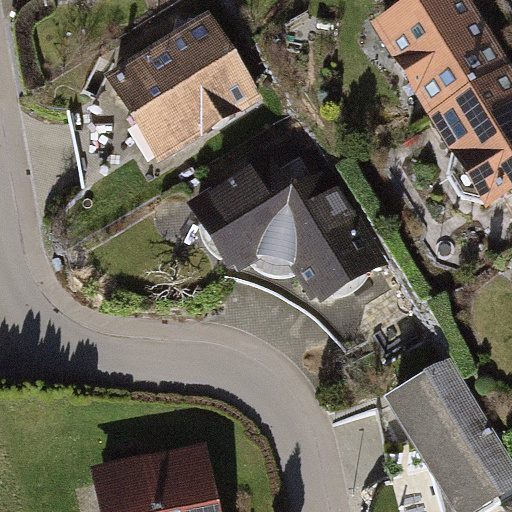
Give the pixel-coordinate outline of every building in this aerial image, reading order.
[(48,0),(50,8),(97,0),(48,0)] [(460,0),(422,0),(365,32),(416,122),(503,73),(460,0)] [(200,23),(108,75),(119,95),(101,105),(141,176),(251,114),(200,23)] [(511,89),(503,73),(416,122),(467,211),(511,186),(511,89)] [(266,168),(184,210),(212,282),(252,267),(273,274),(288,279),(312,317),(383,286),(325,179),(281,199),(266,168)] [(511,465),(452,355),(377,396),(440,511),(484,511),(503,502),(499,494),(511,486),(511,465)] [(209,511),(195,451),(65,480),(71,511),(209,511)]
